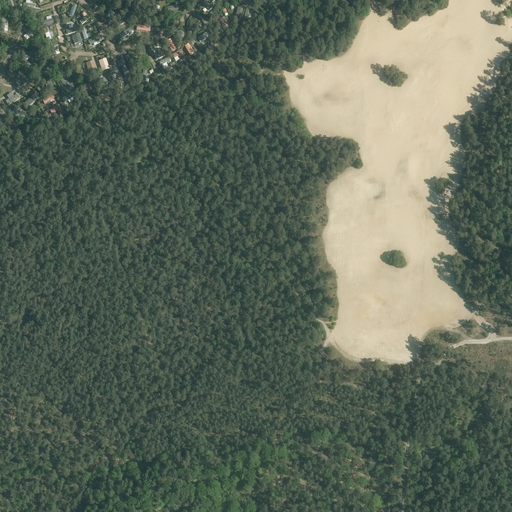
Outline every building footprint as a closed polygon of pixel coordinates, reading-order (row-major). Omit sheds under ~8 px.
[(213,8),(205,0),(203,3),(210,11),(213,8)] [(145,10),(158,15),(159,10),(147,6),(145,10)] [(235,20),(241,21),(244,9),(239,7),(235,20)] [(230,26),(222,18),(219,21),(227,29),(230,26)] [(26,34),(29,38),(30,39),(33,35),(24,25),(20,29),(26,34)] [(120,35),(122,39),(133,31),(131,28),(120,35)] [(209,37),(207,33),(197,38),(200,43),(209,37)] [(79,34),(72,37),(74,42),(75,44),(77,44),(76,43),(82,42),(79,34)] [(90,46),(101,40),(99,35),(88,42),(90,46)] [(166,41),(171,52),(176,50),(171,39),(166,41)] [(184,46),(190,56),(194,54),(189,44),(184,46)] [(174,59),(183,53),(181,50),(172,55),(174,59)] [(25,54),(29,58),(34,65),(38,62),(29,51),(25,54)] [(159,63),(161,66),(171,61),(169,57),(159,63)] [(100,63),(102,74),(110,72),(107,61),(100,63)] [(89,74),(96,72),(94,63),(87,65),(89,74)] [(17,77),(21,81),(24,84),(27,81),(19,71),(15,74),(17,76),(17,77)] [(63,80),(59,83),(66,94),(73,89),(71,85),(67,87),(63,80)] [(93,90),(88,83),(80,88),(83,92),(87,90),(89,93),(93,90)] [(5,101),(7,105),(19,98),(17,94),(14,96),(13,96),(8,99),(5,101)] [(37,98),(33,94),(24,103),(27,107),(37,98)] [(46,107),(56,101),(53,96),(43,102),(46,107)] [(58,105),(49,111),(51,115),(56,111),(59,116),(63,113),(58,105)] [(0,106),(0,114),(4,120),(8,117),(0,106)] [(17,106),(12,113),(23,121),(26,117),(19,112),(21,109),(17,106)]
